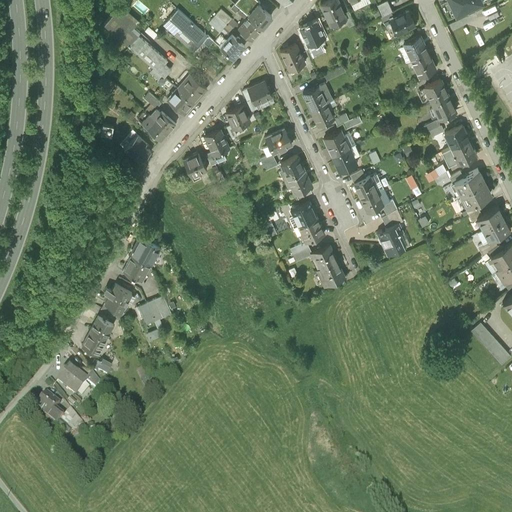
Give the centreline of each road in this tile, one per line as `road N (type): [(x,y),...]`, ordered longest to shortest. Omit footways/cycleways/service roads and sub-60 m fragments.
road 1 (residential): [(262,43),(157,164),(84,308),(0,417)]
road 2 (primary): [(0,282),(42,126),(41,0)]
road 3 (residential): [(511,187),(423,0)]
road 4 (primary): [(15,0),(16,122),(0,204)]
road 5 (residential): [(262,43),(339,207)]
